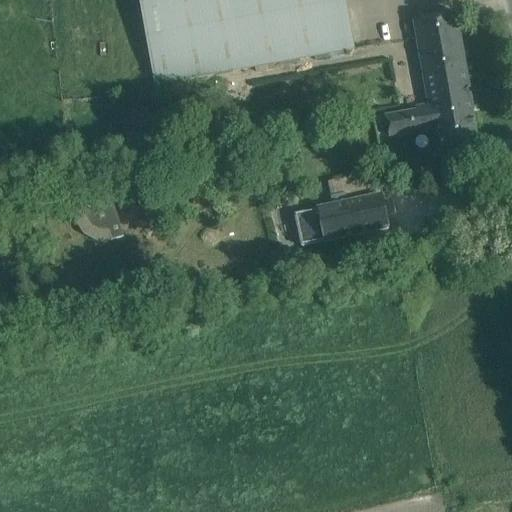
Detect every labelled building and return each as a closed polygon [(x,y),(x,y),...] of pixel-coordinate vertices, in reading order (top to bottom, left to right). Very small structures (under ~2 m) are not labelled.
[(139,0),(155,86),(354,51),(344,0),(139,0)] [(418,112),(385,117),(389,137),(414,133),(434,129),(438,151),(438,152),(477,145),(454,14),(415,21),(430,105),(431,113),(420,115),(418,112)] [(141,131),(125,135),(131,156),(136,173),(144,170),(165,164),(159,142),(151,145),(149,140),(144,141),(141,131)] [(197,164),(175,173),(184,196),(206,187),(197,164)] [(318,210),(296,215),(302,247),(325,242),(325,243),(389,229),(381,196),(346,204),(344,195),(332,198),(333,202),(318,205),(319,209),(318,210)] [(112,200),(83,209),(87,220),(92,227),(100,231),(109,231),(112,242),(124,238),(112,200)]
